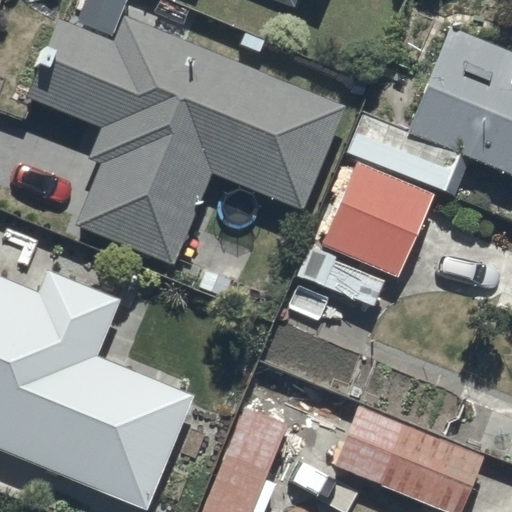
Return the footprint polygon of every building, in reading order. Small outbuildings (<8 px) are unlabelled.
[(340,99),(122,9),(112,34),(53,10),(19,91),(99,124),(87,154),(99,159),(75,218),(169,257),(195,192),(201,195),(213,167),(298,202),(340,99)] [(511,48),(446,23),(403,124),(358,107),(341,152),(352,155),(315,243),(330,248),(319,279),(371,301),(383,269),(395,273),(433,182),(449,188),(463,150),(511,168),(511,48)] [(39,288),(0,271),(0,444),(143,503),(192,390),(93,347),(115,296),(49,267),(39,288)] [(240,401),(195,511),(244,511),(247,507),(259,511),(273,480),(259,474),(283,420),(240,401)] [(355,403),(331,462),(454,511),(478,453),(355,403)]
